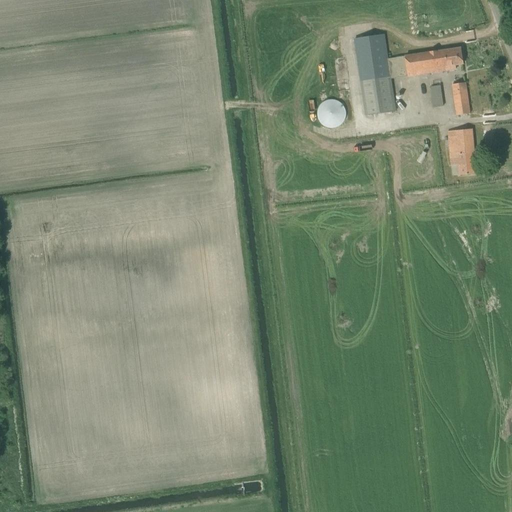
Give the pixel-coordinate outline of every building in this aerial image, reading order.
[(354,39),(365,116),(396,111),(391,78),(456,69),(455,66),(463,64),(461,48),(388,59),(384,35),(354,39)] [(452,85),(457,116),(471,114),(466,83),(452,85)] [(428,87),(432,107),(443,105),(439,85),(428,87)] [(329,128),(331,129),(334,129),(336,128),(340,126),(342,124),(345,120),(345,118),(346,115),(345,111),(345,109),(344,107),(342,105),(341,103),(337,101),(334,100),(332,100),(327,101),(325,102),(321,104),(320,106),(319,108),(318,110),(317,113),(317,116),(318,120),(320,122),(322,125),(324,127),(326,128),(329,128)] [(458,164),(459,175),(476,174),(472,129),(448,131),(451,165),(458,164)]
